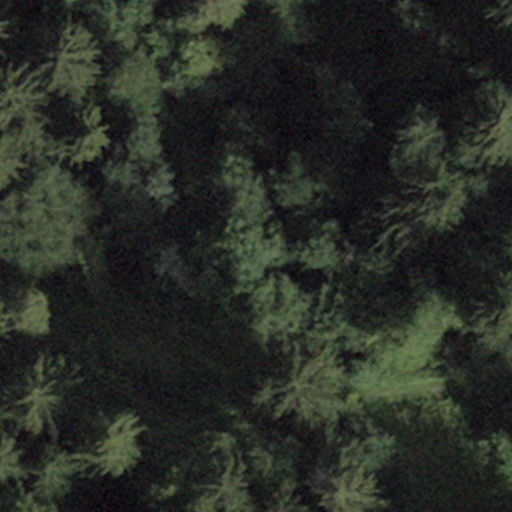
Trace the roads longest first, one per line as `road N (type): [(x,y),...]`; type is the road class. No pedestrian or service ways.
road 1 (track): [(483,511),(350,397),(211,338),(0,296)]
road 2 (track): [(350,397),(511,378)]
